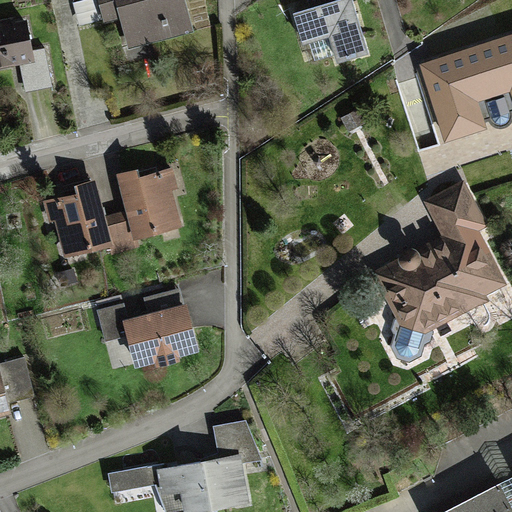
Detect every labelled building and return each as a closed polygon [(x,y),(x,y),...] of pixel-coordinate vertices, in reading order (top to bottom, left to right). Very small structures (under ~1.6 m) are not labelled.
[(191,0),(125,0),(140,50),(201,32),(191,0)] [(336,3),(287,17),(296,48),(315,56),(323,64),(352,56),(336,3)] [(40,28),(0,33),(0,74),(46,68),(40,28)] [(511,34),(420,64),(445,141),(486,128),(477,102),(510,91),(511,96),(511,34)] [(175,172),(129,185),(147,246),(193,233),(175,172)] [(109,188),(56,204),(74,266),(127,250),(109,188)] [(511,266),(484,212),(374,269),(425,367),(511,321),(511,266)] [(178,308),(107,324),(115,373),(194,350),(178,308)] [(3,351),(0,351),(0,422),(25,414),(3,351)] [(248,511),(226,442),(119,476),(128,504),(176,489),(183,511),(248,511)] [(511,511),(511,500),(488,511),(511,511)]
